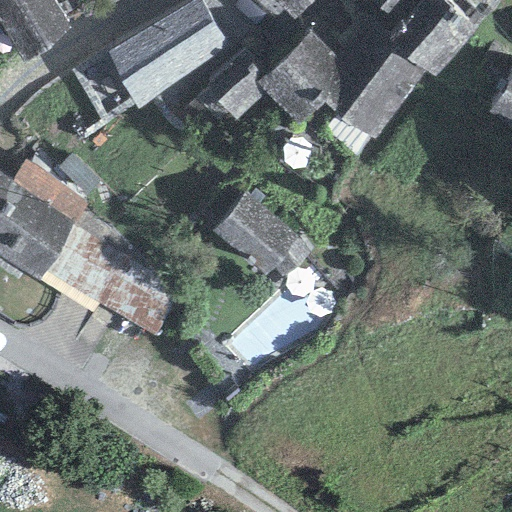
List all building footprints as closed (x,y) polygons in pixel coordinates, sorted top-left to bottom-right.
[(0,0),(0,23),(24,65),(69,28),(52,0),(0,0)] [(200,0),(197,0),(106,53),(137,109),(230,48),(200,0)] [(273,0),(294,19),(312,0),(273,0)] [(349,0),(359,12),(367,20),(384,0),(349,0)] [(424,71),(435,77),(475,29),(449,0),(384,0),(367,20),(389,40),(424,71)] [(373,138),(424,71),(389,40),(367,20),(359,12),(326,49),(309,31),(268,73),(255,81),(264,93),(301,122),(322,104),(348,126),(373,138)] [(204,89),(237,120),(264,93),(255,81),(268,73),(244,49),(204,89)] [(511,75),(486,113),(511,131),(511,75)] [(85,203),(25,160),(11,180),(73,223),(85,203)] [(0,253),(40,281),(73,223),(11,180),(0,172),(0,253)] [(211,231),(265,276),(276,267),(284,280),(308,250),(244,193),(211,231)] [(99,303),(159,336),(172,288),(73,223),(40,281),(93,312),(99,303)]
